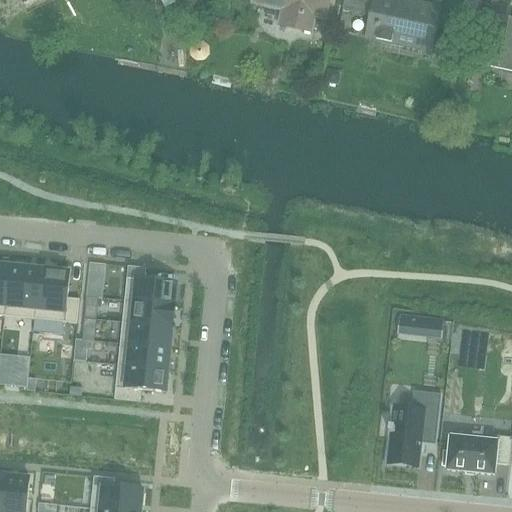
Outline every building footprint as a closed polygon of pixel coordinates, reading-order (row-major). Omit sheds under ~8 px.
[(31,0),(3,0),(11,15),(33,4),(31,0)] [(252,0),(251,7),(280,14),(277,28),(313,36),(317,21),(326,23),(330,0),(252,0)] [(442,11),(393,0),(345,0),(343,12),(369,18),(364,41),(432,56),(442,11)] [(175,3),(165,8),(172,20),(182,15),(175,3)] [(477,18),(467,60),(511,70),(511,22),(508,21),(507,25),(477,18)] [(178,20),(169,25),(172,31),(181,26),(178,20)] [(454,33),(450,47),(463,50),(467,36),(454,33)] [(196,44),(191,49),(191,57),(197,62),(204,62),(209,55),(209,49),(203,44),(196,44)] [(328,72),(326,84),(339,87),(341,74),(328,72)] [(0,316),(6,317),(6,311),(11,267),(0,265),(0,316)] [(90,265),(89,282),(105,283),(106,267),(90,265)] [(6,311),(6,317),(36,320),(37,314),(41,270),(11,267),(6,311)] [(37,314),(36,320),(65,323),(65,324),(77,325),(79,301),(69,300),(71,273),(41,270),(37,314)] [(133,280),(131,303),(178,307),(180,285),(133,280)] [(87,299),(86,307),(98,308),(99,300),(87,299)] [(131,303),(129,325),(176,329),(178,307),(131,303)] [(431,319),(429,339),(442,341),(444,321),(431,319)] [(85,320),(84,331),(96,332),(97,322),(85,320)] [(129,325),(127,347),(174,352),(176,329),(129,325)] [(82,342),(81,350),(94,351),(94,343),(82,342)] [(127,347),(125,370),(172,374),(174,352),(127,347)] [(125,370),(123,392),(169,396),(172,374),(125,370)] [(29,381),(28,393),(36,394),(37,382),(29,381)] [(71,388),(70,397),(82,398),(83,389),(71,388)] [(394,408),(387,465),(419,469),(422,446),(436,447),(440,413),(442,397),(414,393),(412,410),(394,408)] [(444,453),(443,468),(446,468),(446,473),(495,478),(497,466),(509,467),(511,441),(500,440),(499,443),(450,438),(448,453),(444,453)] [(3,511),(27,511),(31,478),(7,476),(3,511)] [(95,485),(92,508),(128,511),(142,511),(145,490),(95,485)]
